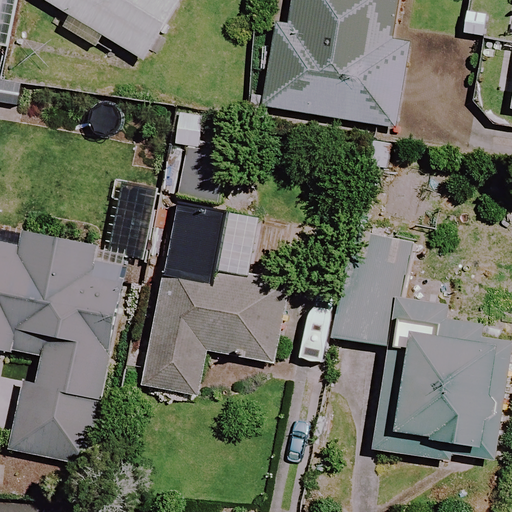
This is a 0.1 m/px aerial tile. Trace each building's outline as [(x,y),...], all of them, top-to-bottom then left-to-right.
[(48,0),(68,13),(59,28),(98,53),(107,39),(142,62),(182,0),(48,0)] [(398,0),(320,0),(319,12),(317,30),(276,24),(264,111),(396,130),(407,48),(392,46),(398,0)] [(511,82),(505,82),(499,123),(511,125),(511,82)] [(205,121),(176,118),(173,150),(188,151),(183,202),(225,205),(229,157),(202,154),(205,121)] [(9,234),(7,245),(0,243),(0,351),(31,356),(16,457),(98,469),(130,251),(9,234)] [(496,471),(511,366),(511,354),(497,353),(500,330),(454,323),(456,311),(398,302),(408,242),(354,234),(338,343),(390,351),(375,452),(496,471)] [(281,368),(296,262),(178,245),(175,268),(165,267),(147,392),(201,400),(207,357),(281,368)]
